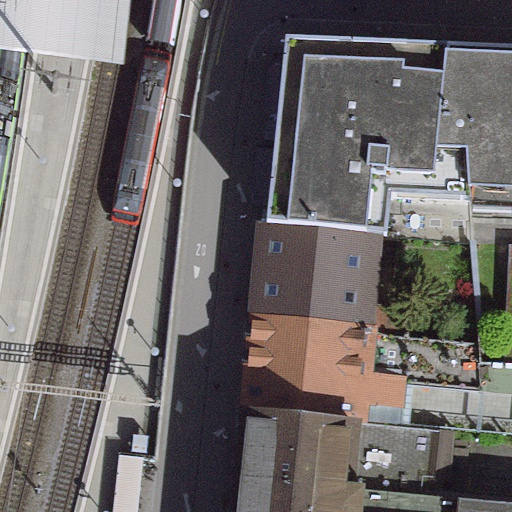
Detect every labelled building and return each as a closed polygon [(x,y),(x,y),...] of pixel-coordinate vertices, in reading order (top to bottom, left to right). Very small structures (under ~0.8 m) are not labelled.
[(0,0),(0,54),(123,67),(130,0),(0,0)] [(448,41),(287,34),(266,222),(384,234),(388,234),(391,199),(464,204),(465,147),(436,148),(448,41)] [(511,43),(448,41),(436,148),(465,147),(464,204),(511,205),(511,43)] [(379,325),(384,234),(266,222),(256,313),(379,325)] [(256,313),(244,414),(345,423),(347,405),(394,409),(397,384),(476,391),(473,347),(379,325),(256,313)] [(511,511),(511,503),(401,493),(402,478),(437,481),(442,432),(345,423),(244,414),(241,443),(239,442),(235,483),(237,484),(234,507),(223,506),(222,511),(511,511)]
